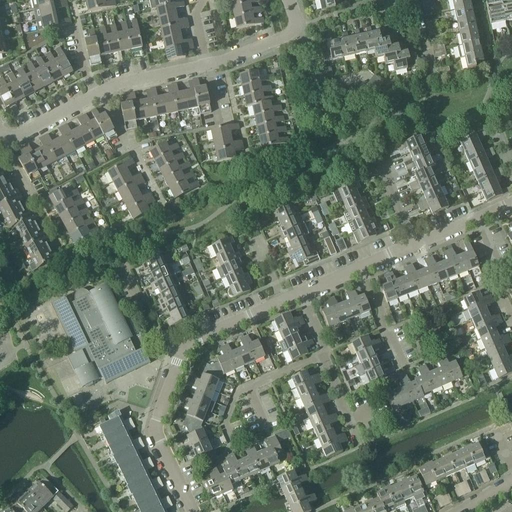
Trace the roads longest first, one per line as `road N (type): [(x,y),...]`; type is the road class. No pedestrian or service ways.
road 1 (residential): [(184,350),(154,432),(192,511)]
road 2 (residential): [(162,201),(100,90)]
